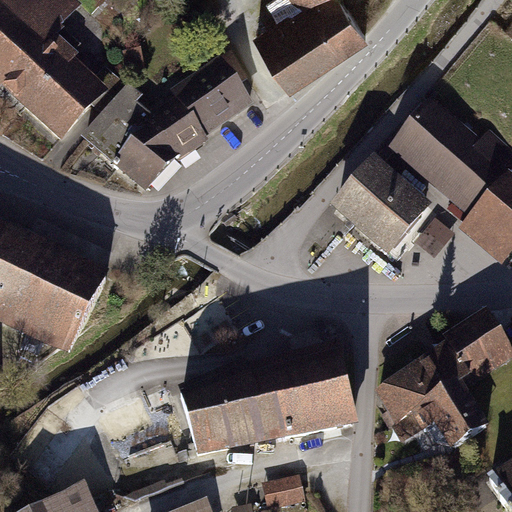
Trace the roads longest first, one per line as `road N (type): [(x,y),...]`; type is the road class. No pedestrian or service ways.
road 1 (residential): [(231,268),(280,242),(497,0)]
road 2 (tertiary): [(417,0),(237,182),(179,221)]
road 3 (residential): [(381,298),(368,511)]
road 4 (tertiary): [(179,221),(129,217),(0,169)]
road 5 (residential): [(231,268),(381,298)]
road 6 (residential): [(381,298),(511,290)]
